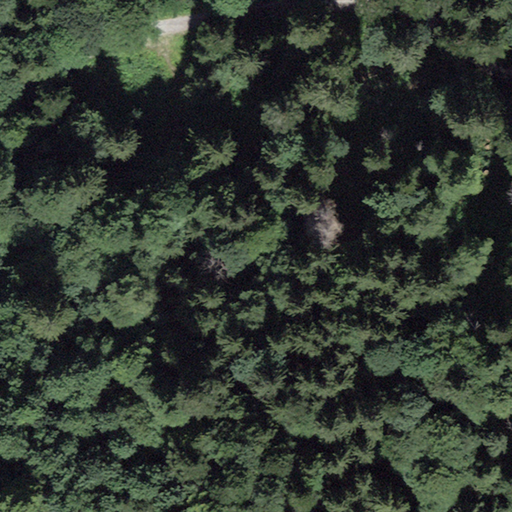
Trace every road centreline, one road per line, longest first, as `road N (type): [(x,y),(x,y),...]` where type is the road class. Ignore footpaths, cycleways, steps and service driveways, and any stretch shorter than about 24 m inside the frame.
road 1 (track): [(0,114),(136,39),(221,13),(402,4),(445,25),(482,60),(511,71)]
road 2 (track): [(171,28),(183,113),(0,282)]
